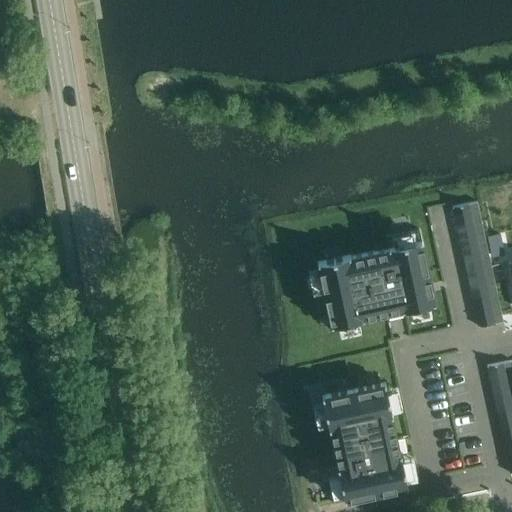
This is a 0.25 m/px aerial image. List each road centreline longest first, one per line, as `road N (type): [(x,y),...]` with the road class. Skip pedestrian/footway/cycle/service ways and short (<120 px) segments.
road 1 (secondary): [(135,511),(49,0)]
road 2 (residential): [(468,347),(465,333),(404,347),(436,490),(498,477)]
road 3 (residential): [(498,477),(468,347)]
